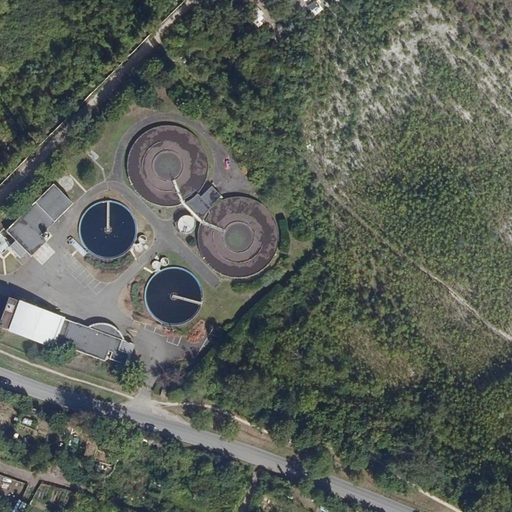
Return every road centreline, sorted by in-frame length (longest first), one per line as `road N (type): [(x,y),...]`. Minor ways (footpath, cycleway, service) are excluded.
road 1 (track): [(162,47),(292,152),(333,202),(402,260),(511,338)]
road 2 (unclassified): [(402,511),(193,434),(0,376)]
road 3 (track): [(0,202),(209,0)]
